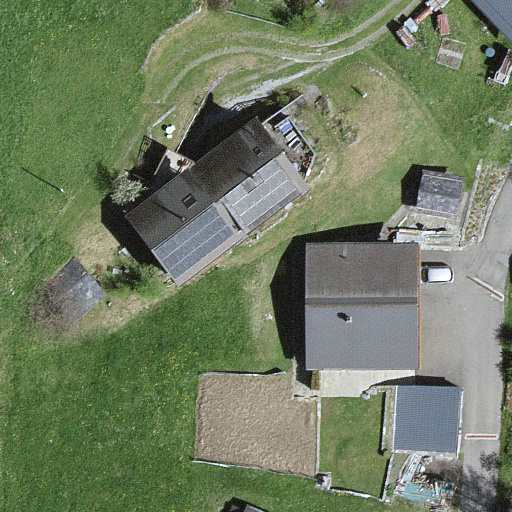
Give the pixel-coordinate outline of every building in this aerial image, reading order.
[(511,0),(482,0),(511,29),(511,0)] [(301,189),(255,126),(135,215),(181,277),(301,189)] [(462,180),(424,173),(419,204),(456,210),(462,180)] [(414,248),(313,249),(314,363),(415,362),(414,248)] [(455,392),(400,389),(398,446),(453,448),(455,392)]
